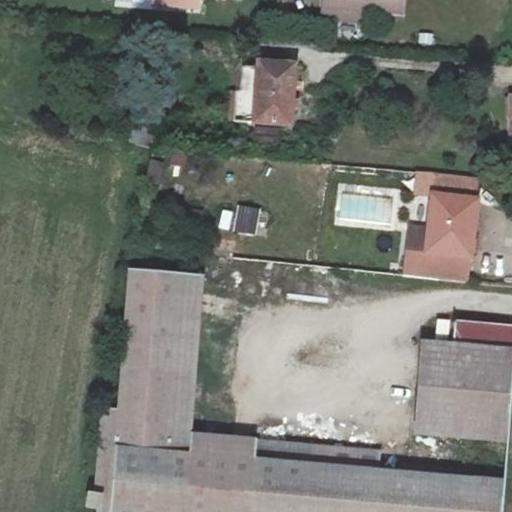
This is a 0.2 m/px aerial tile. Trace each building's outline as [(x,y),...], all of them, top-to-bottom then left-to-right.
[(319,0),(320,6),(354,9),(355,3),(396,7),(396,0),(319,0)] [(354,9),(320,6),(319,15),(363,19),(365,10),(354,9)] [(260,64),(254,125),(293,128),(297,68),(260,64)] [(151,148),(155,148),(158,128),(131,123),(128,143),(151,148)] [(149,158),(142,191),(159,193),(165,161),(149,158)] [(476,203),(431,197),(423,253),(468,258),(476,203)] [(256,236),(262,211),(237,205),(231,231),(256,236)] [(110,410),(95,409),(87,494),(82,493),(80,510),(90,511),(89,511),(511,511),(511,482),(375,471),(376,452),(187,433),(202,278),(125,269),(110,410)] [(436,343),(427,433),(511,442),(511,325),(468,321),(465,345),(436,343)]
